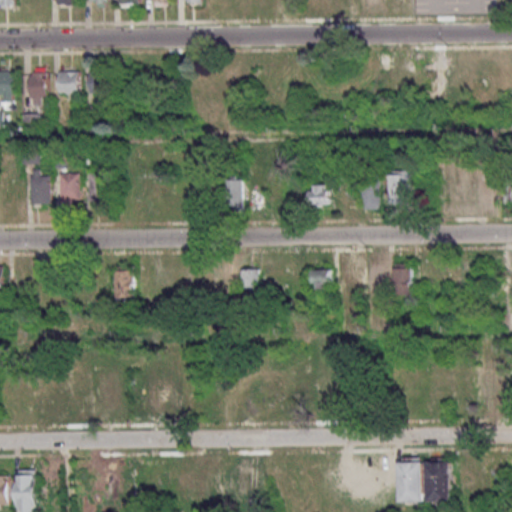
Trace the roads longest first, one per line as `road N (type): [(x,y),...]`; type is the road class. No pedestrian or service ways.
road 1 (residential): [(511,32),(0,38)]
road 2 (residential): [(511,435),(0,441)]
road 3 (residential): [(0,239),(511,233)]
